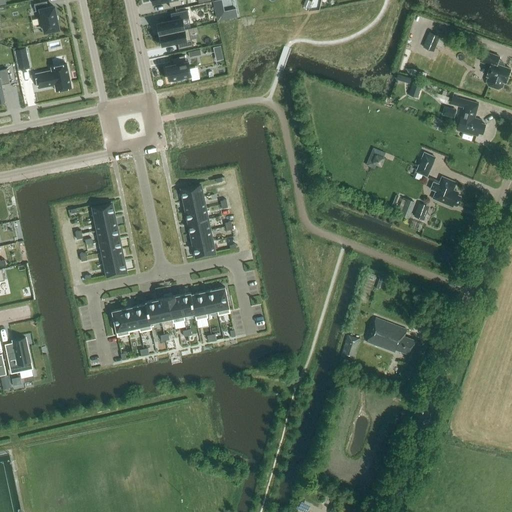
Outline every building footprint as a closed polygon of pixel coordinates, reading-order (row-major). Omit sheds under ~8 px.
[(46,1),(34,4),(35,11),(40,10),(45,32),(58,29),(57,22),(58,21),(56,14),(55,14),(54,7),(48,8),(46,1)] [(172,20),(157,23),(160,35),(184,30),(184,29),(181,19),(188,17),(187,10),(171,14),(172,20)] [(184,30),(160,35),(162,46),(177,43),(178,49),(193,46),(191,39),(188,28),(184,29),(184,30)] [(423,48),(433,52),(436,45),(442,47),(445,39),(439,37),(439,36),(429,32),(423,48)] [(44,44),(25,49),(26,54),(45,50),(44,44)] [(486,76),(488,77),(486,82),(488,86),(498,89),(502,87),(503,83),(505,83),(510,69),(497,64),(499,57),(484,51),(480,62),(490,65),(486,76)] [(166,66),(169,81),(174,80),(174,82),(182,80),(182,78),(191,77),(188,62),(185,62),(184,56),(171,59),(173,65),(166,66)] [(51,70),(35,74),(38,88),(54,85),(56,91),(71,88),(66,64),(51,67),(51,70)] [(0,102),(5,102),(1,84),(9,82),(6,68),(0,69),(0,102)] [(395,79),(408,83),(410,78),(396,74),(395,79)] [(413,81),(408,95),(418,98),(422,84),(413,81)] [(450,104),(463,108),(457,130),(477,136),(478,133),(482,134),(485,124),(481,123),(482,120),(474,118),(478,104),(466,100),(452,96),(450,104)] [(444,113),(454,116),(457,108),(447,105),(444,113)] [(447,123),(434,117),(431,123),(444,129),(447,123)] [(369,163),(382,168),(389,152),(376,146),(369,163)] [(427,177),(436,157),(424,152),(415,172),(427,177)] [(442,177),(439,184),(433,182),(429,189),(436,192),(433,198),(452,207),(453,204),(456,206),(460,196),(457,195),(458,192),(453,190),(456,183),(442,177)] [(183,201),(203,197),(201,186),(181,190),(183,201)] [(183,201),(186,212),(205,208),(203,197),(183,201)] [(407,218),(413,202),(406,199),(400,215),(407,218)] [(414,217),(424,220),(429,207),(419,203),(414,217)] [(112,204),(92,208),(95,220),(114,216),(112,204)] [(186,212),(188,223),(208,219),(205,208),(186,212)] [(95,220),(97,231),(117,227),(114,216),(95,220)] [(188,223),(191,234),(210,230),(208,219),(188,223)] [(97,231),(100,242),(119,238),(117,227),(97,231)] [(191,234),(193,245),(212,241),(210,230),(191,234)] [(100,242),(102,253),(121,249),(119,238),(100,242)] [(212,241),(193,245),(195,256),(215,252),(212,241)] [(124,260),(121,249),(102,253),(104,264),(124,260)] [(124,260),(104,264),(107,275),(126,271),(124,260)] [(15,285),(18,296),(30,294),(27,282),(15,285)] [(225,287),(213,289),(217,310),(217,311),(218,315),(230,313),(225,287)] [(213,289),(202,292),(206,313),(207,313),(217,311),(217,310),(213,289)] [(191,292),(179,295),(183,316),(184,316),(194,313),(195,313),(191,294),(191,292)] [(191,294),(195,313),(194,313),(196,320),(208,317),(207,313),(206,313),(202,292),(191,294)] [(179,295),(168,297),(172,318),(173,323),(185,320),(184,316),(183,316),(179,295)] [(168,297),(157,299),(161,320),(172,318),(168,297)] [(157,299),(145,302),(145,304),(146,304),(150,323),(161,320),(157,299)] [(145,304),(135,306),(140,329),(139,330),(140,332),(152,329),(150,323),(146,304),(145,304)] [(135,306),(123,308),(128,332),(129,332),(139,330),(140,329),(135,306)] [(123,308),(112,311),(117,337),(129,334),(129,332),(128,332),(123,308)] [(404,336),(407,330),(376,318),(367,342),(394,352),(395,349),(409,355),(415,340),(404,336)] [(340,357),(353,361),(360,339),(347,335),(340,357)] [(32,368),(25,338),(12,340),(15,352),(7,354),(11,373),(32,368)]
